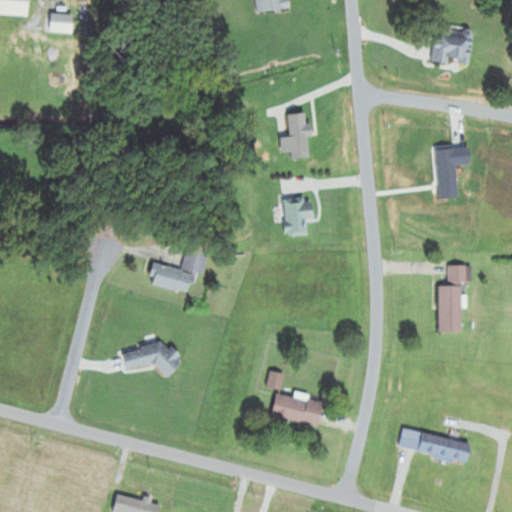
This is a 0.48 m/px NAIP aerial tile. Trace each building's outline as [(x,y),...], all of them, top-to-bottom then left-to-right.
[(0,0),(0,13),(30,15),(30,0),(0,0)] [(256,0),(258,13),(291,9),(290,0),(256,0)] [(434,62),(450,63),(451,61),(471,63),(474,30),(444,27),(443,41),(436,40),(434,62)] [(309,236),(308,220),(315,219),(314,201),(307,202),(307,198),(285,199),(287,238),(309,236)] [(190,294),(194,273),(204,274),(209,251),(189,247),(184,270),(155,264),(151,286),(190,294)] [(463,283),(473,282),(473,266),(450,266),(450,286),(440,286),(440,333),(464,333),(463,283)] [(165,374),(183,369),(177,347),(167,350),(165,342),(124,354),(129,371),(161,362),(165,374)] [(320,428),(325,404),(278,393),(272,417),(320,428)] [(474,444),(405,429),(400,448),(469,464),(474,444)]
